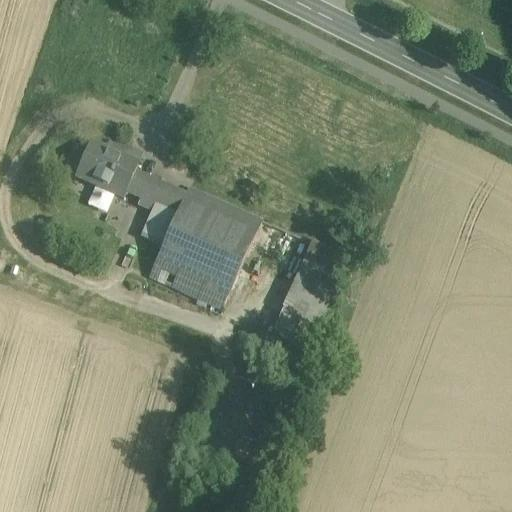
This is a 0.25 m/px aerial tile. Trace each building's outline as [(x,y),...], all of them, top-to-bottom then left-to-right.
[(137,165),(90,143),(74,177),(121,198),(124,192),(133,172),(137,165)] [(184,194),(133,172),(124,192),(139,198),(136,205),(153,212),(156,206),(175,214),(184,194)] [(161,245),(147,276),(221,310),(261,220),(187,187),(184,194),(175,214),(161,245)] [(175,214),(156,206),(153,212),(143,237),(161,245),(175,214)] [(312,242),(272,331),(316,351),(356,262),(312,242)] [(170,299),(170,297),(170,295),(168,293),(167,292),(164,291),(162,292),(161,293),(159,295),(159,297),(159,299),(161,301),(162,302),(165,302),(167,302),(169,301),(170,299)] [(181,303),(181,301),(181,299),(180,297),(178,296),(176,295),(173,296),(172,297),(170,299),(170,301),(171,303),(172,305),(174,306),(176,306),(178,306),(180,305),(181,303)]
